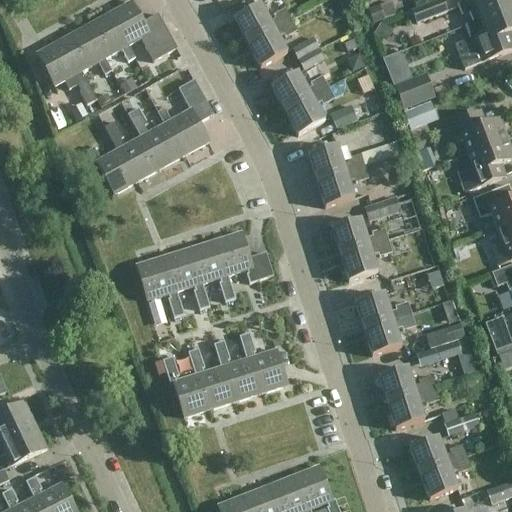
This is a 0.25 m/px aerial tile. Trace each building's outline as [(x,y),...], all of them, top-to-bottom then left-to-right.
[(473,25),(511,10),(511,9),(508,0),(475,0),(456,8),(461,19),(469,15),(473,25)] [(412,13),(417,26),(446,15),(441,2),(435,4),(434,4),(412,13)] [(131,5),(107,18),(125,51),(128,50),(145,41),(151,53),(159,49),(152,36),(149,38),(131,5)] [(233,22),(246,47),(291,22),(284,11),(273,17),(275,21),(269,25),(260,8),(233,22)] [(511,10),(473,25),(464,28),(470,41),(454,48),(464,72),(511,53),(511,52),(506,37),(511,34),(511,10)] [(107,18),(84,31),(102,64),(105,63),(122,54),(128,66),(135,62),(128,50),(125,51),(107,18)] [(291,22),(246,47),(260,71),(287,56),(277,39),(283,35),(285,39),(296,33),(291,22)] [(84,31),(60,44),(78,77),(81,76),(82,76),(98,66),(105,78),(111,75),(105,63),(102,64),(84,31)] [(78,77),(60,44),(36,57),(54,90),(64,85),(69,93),(78,88),(81,94),(79,95),(86,109),(97,103),(82,76),(81,76),(78,77)] [(270,90),(284,114),(328,90),(322,79),(310,85),(312,89),(306,92),(297,75),(270,90)] [(393,91),(401,112),(433,99),(424,79),(393,91)] [(167,126),(185,159),(209,146),(198,127),(212,119),(193,84),(177,92),(189,114),(170,124),(164,112),(157,116),(163,128),(167,126)] [(328,90),(284,114),(297,139),(324,124),(315,107),(321,104),(323,108),(334,101),(328,90)] [(332,120),(338,132),(371,118),(365,105),(332,120)] [(462,144),(467,156),(506,142),(499,122),(480,129),(475,115),(443,127),(451,148),(462,144)] [(335,135),(341,145),(374,131),(369,121),(335,135)] [(119,152),(138,185),(161,172),(143,139),(140,141),(123,150),(119,143),(123,141),(115,125),(104,131),(116,154),(119,152)] [(133,129),(140,141),(143,139),(161,172),(185,159),(167,126),(163,128),(147,137),(140,125),(133,129)] [(511,156),(506,142),(467,156),(472,169),(464,172),(472,193),(505,180),(500,167),(511,162),(511,156)] [(308,157),(317,184),(365,169),(361,156),(348,161),(349,164),(343,166),(337,148),(308,157)] [(119,152),(116,154),(100,163),(94,151),(86,155),(93,167),(96,166),(114,198),(138,185),(119,152)] [(365,169),(317,184),(325,210),(353,201),(347,182),(354,180),(356,185),(368,180),(365,169)] [(490,217),(496,231),(511,224),(511,200),(508,202),(503,190),(472,202),(479,222),(490,217)] [(365,211),(370,224),(400,214),(395,200),(365,211)] [(332,231),(340,258),(388,242),(384,232),(372,236),(373,239),(367,241),(361,222),(332,231)] [(511,224),(496,231),(501,244),(489,248),(498,270),(511,264),(511,224)] [(241,236),(213,245),(224,281),(228,280),(249,273),(250,278),(248,278),(251,287),(273,280),(266,256),(249,262),(241,236)] [(388,242),(340,258),(349,284),(377,275),(372,257),(378,255),(379,259),(392,255),(388,242)] [(213,245),(187,253),(198,289),(202,288),(220,282),(221,287),(219,287),(225,305),(235,302),(228,280),(224,281),(213,245)] [(187,253),(161,261),(173,297),(176,296),(194,290),(196,295),(194,295),(200,313),(209,310),(202,288),(198,289),(187,253)] [(173,297),(161,261),(136,269),(147,305),(169,298),(170,303),(168,303),(174,321),(183,318),(176,296),(173,297)] [(385,270),(388,281),(418,273),(414,261),(385,270)] [(508,294),(509,294),(511,302),(511,267),(491,276),(496,289),(505,286),(508,294)] [(392,283),(396,295),(421,287),(417,275),(392,283)] [(356,305),(364,332),(412,316),(408,305),(394,309),(395,312),(389,314),(384,296),(356,305)] [(412,316),(364,332),(373,359),(401,350),(395,331),(401,329),(403,333),(416,329),(412,316)] [(501,320),(485,327),(495,354),(511,348),(501,320)] [(424,339),(428,350),(456,341),(452,330),(424,339)] [(239,339),(246,362),(250,361),(261,397),(287,389),(276,353),(254,360),(252,355),(255,354),(249,336),(239,339)] [(213,347),(221,370),(224,369),(236,405),(261,397),(250,361),(246,362),(228,368),(226,363),(229,362),(224,344),(213,347)] [(188,355),(195,379),(199,378),(210,414),(236,405),(224,369),(221,370),(203,376),(201,371),(204,370),(198,352),(188,355)] [(199,378),(195,379),(178,384),(176,379),(178,378),(172,360),(162,363),(170,387),(173,386),(184,422),(210,414),(199,378)] [(379,379),(388,405),(435,390),(431,378),(418,383),(419,387),(413,389),(407,370),(379,379)] [(435,390),(388,405),(396,433),(425,424),(419,405),(425,403),(426,407),(439,403),(435,390)] [(0,445),(34,429),(24,406),(0,416),(0,445)] [(444,428),(447,438),(477,428),(474,418),(444,428)] [(34,429),(0,445),(0,446),(10,469),(45,453),(34,429)] [(410,451),(420,477),(467,459),(462,447),(450,452),(451,455),(444,457),(438,440),(410,451)] [(467,459),(420,477),(430,503),(458,493),(451,475),(458,472),(459,476),(471,471),(467,459)] [(319,470),(294,480),(306,511),(314,511),(327,507),(329,511),(327,511),(338,511),(335,503),(332,504),(319,470)] [(306,511),(294,480),(269,490),(277,511),(306,511)] [(25,486),(33,502),(37,500),(43,511),(73,511),(62,488),(41,498),(40,494),(41,493),(35,481),(25,486)] [(511,484),(486,494),(491,508),(511,500),(511,484)] [(277,511),(269,490),(243,500),(248,511),(277,511)] [(43,511),(37,500),(33,502),(18,510),(16,507),(18,506),(11,493),(2,497),(9,511),(43,511)] [(248,511),(243,500),(218,509),(218,511),(248,511)]
